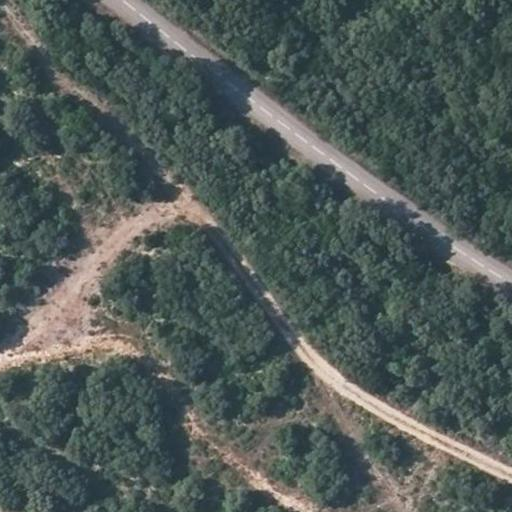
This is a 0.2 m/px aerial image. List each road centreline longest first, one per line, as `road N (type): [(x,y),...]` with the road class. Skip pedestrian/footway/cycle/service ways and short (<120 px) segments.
road 1 (track): [(511,478),(321,365),(133,139),(57,75),(2,0)]
road 2 (tertiary): [(511,275),(285,127),(133,0)]
